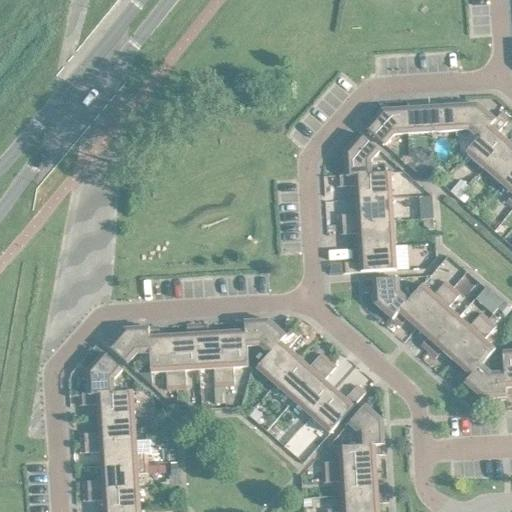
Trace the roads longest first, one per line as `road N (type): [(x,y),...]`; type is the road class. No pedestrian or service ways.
road 1 (secondary): [(0,210),(161,0)]
road 2 (residential): [(314,292),(111,303),(77,335)]
road 3 (secondary): [(135,0),(0,164)]
road 4 (residential): [(314,292),(309,152),(349,108)]
road 5 (residential): [(429,442),(419,386),(314,292)]
road 6 (residential): [(65,511),(56,363),(77,335)]
road 7 (residential): [(507,71),(374,82),(349,108)]
